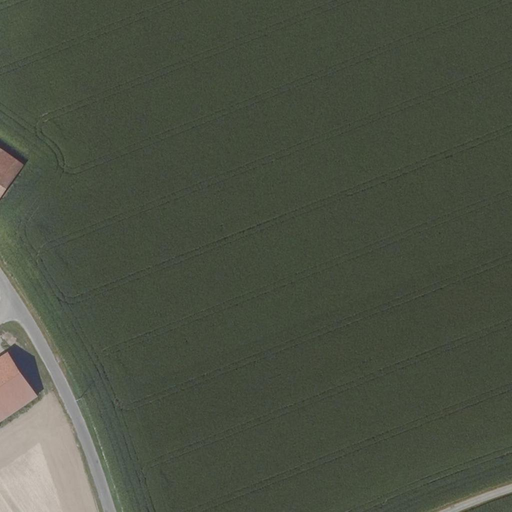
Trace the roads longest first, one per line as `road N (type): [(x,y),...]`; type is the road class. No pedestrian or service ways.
road 1 (unclassified): [(59,384),(109,511)]
road 2 (residential): [(0,279),(59,384)]
